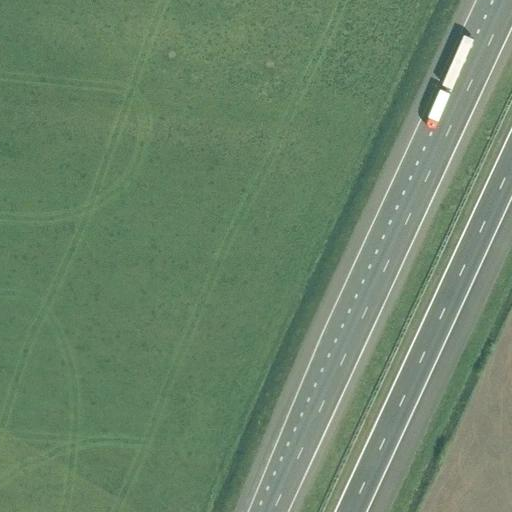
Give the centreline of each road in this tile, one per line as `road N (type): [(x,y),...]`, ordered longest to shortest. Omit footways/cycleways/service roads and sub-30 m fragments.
road 1 (motorway): [(509,0),(269,511)]
road 2 (motorway): [(350,511),(511,160)]
